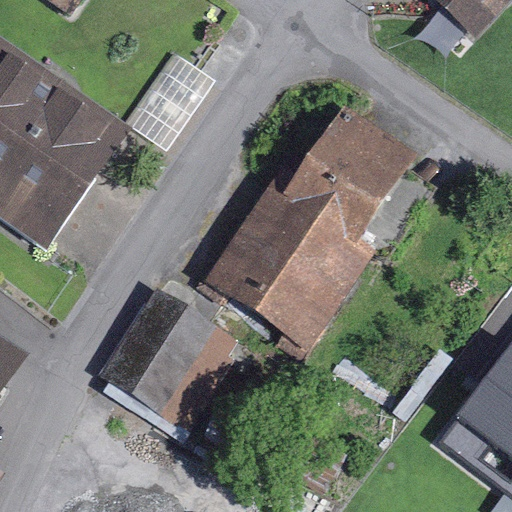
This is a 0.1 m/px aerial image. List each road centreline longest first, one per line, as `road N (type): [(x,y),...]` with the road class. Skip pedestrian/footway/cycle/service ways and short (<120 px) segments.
road 1 (residential): [(20,511),(95,336),(316,25)]
road 2 (residential): [(511,165),(316,25)]
